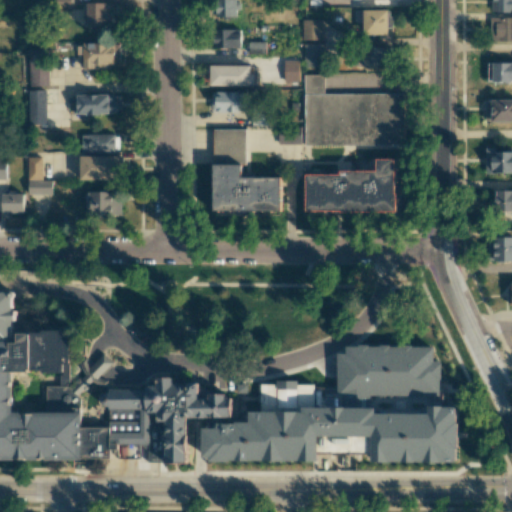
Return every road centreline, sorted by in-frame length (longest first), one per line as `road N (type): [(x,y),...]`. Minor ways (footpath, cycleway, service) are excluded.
road 1 (tertiary): [(511,490),(0,491)]
road 2 (residential): [(440,249),(0,250)]
road 3 (tertiary): [(440,0),(440,249),(511,414)]
road 4 (residential): [(163,0),(165,251)]
